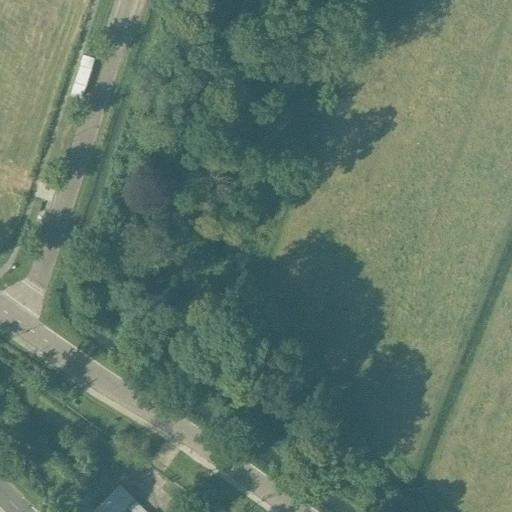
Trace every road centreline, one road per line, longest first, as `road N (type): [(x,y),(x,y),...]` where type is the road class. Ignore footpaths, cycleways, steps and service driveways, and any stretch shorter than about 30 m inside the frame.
road 1 (unclassified): [(14,321),(41,271),(128,0)]
road 2 (unclassified): [(287,511),(14,321)]
